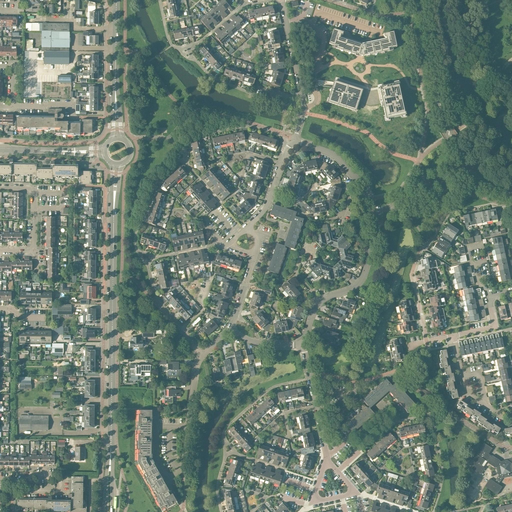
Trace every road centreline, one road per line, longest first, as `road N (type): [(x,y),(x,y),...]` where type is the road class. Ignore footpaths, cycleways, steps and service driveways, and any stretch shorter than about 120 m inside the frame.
road 1 (secondary): [(110,446),(113,212)]
road 2 (tertiary): [(455,145),(419,0)]
road 3 (residential): [(292,140),(303,106),(281,0)]
road 4 (residential): [(183,472),(199,353)]
